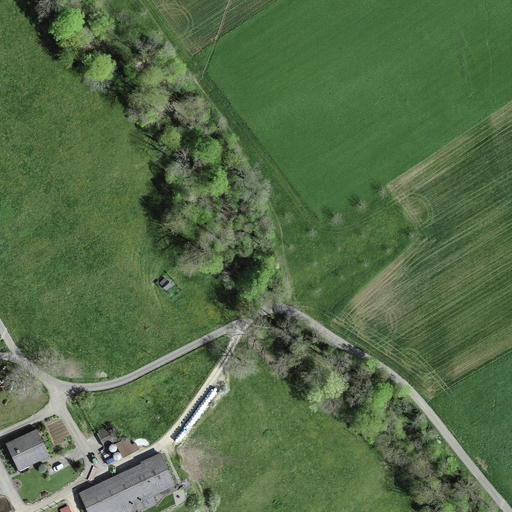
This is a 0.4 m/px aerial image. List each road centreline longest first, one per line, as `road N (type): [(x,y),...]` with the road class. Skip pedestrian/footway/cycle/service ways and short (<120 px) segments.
road 1 (unclassified): [(0,326),(45,378),(82,388),(119,381),(268,308),(284,308),(403,384),(507,511)]
road 2 (track): [(243,320),(216,374),(159,444)]
